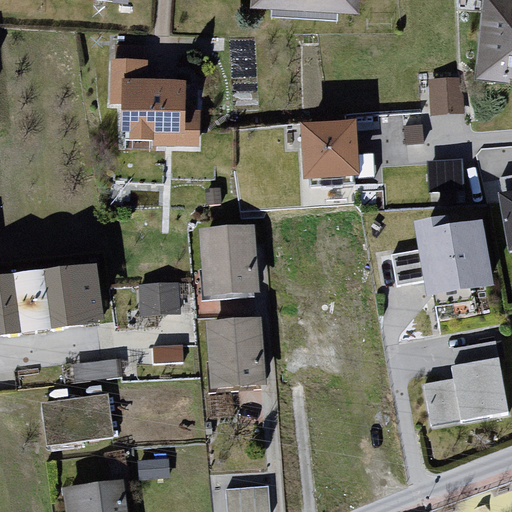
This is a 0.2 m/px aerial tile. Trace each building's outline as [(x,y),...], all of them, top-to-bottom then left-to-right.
[(261,0),(261,6),(371,13),(372,0),(261,0)] [(511,0),(492,0),(484,71),(511,74),(511,0)] [(149,52),(114,51),(112,108),(128,109),(127,152),(202,155),(202,136),(191,136),(193,89),(148,87),(149,52)] [(459,81),(428,82),(430,122),(461,120),(459,81)] [(361,124),(305,129),(309,185),(365,180),(361,124)] [(463,164),(428,165),(429,196),(465,194),(463,164)] [(511,190),(499,193),(509,253),(511,252),(511,190)] [(433,298),(508,284),(496,220),(456,227),(453,215),(418,221),(433,298)] [(256,230),(201,235),(208,302),(263,297),(256,230)] [(320,231),(282,236),(288,280),(326,275),(320,231)] [(0,285),(0,343),(109,328),(101,272),(0,285)] [(179,288),(144,290),(146,322),(181,320),(179,288)] [(288,380),(340,376),(334,317),(283,321),(288,380)] [(211,326),(215,393),(270,390),(266,322),(211,326)] [(423,388),(432,434),(511,418),(511,373),(507,347),(456,357),(461,381),(423,388)] [(109,399),(41,407),(47,452),(114,444),(109,399)] [(130,511),(128,485),(66,493),(68,511),(130,511)] [(227,511),(272,511),(271,492),(226,495),(227,511)]
